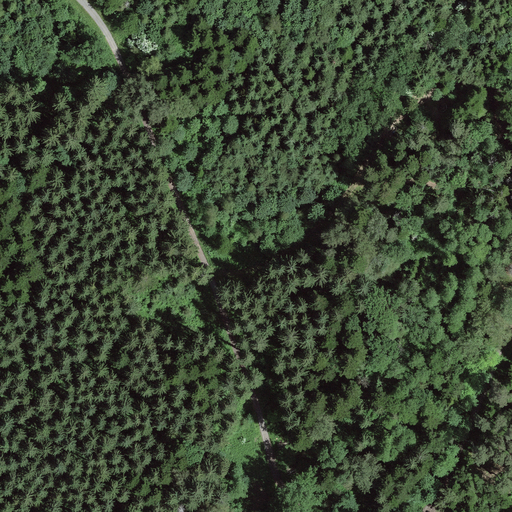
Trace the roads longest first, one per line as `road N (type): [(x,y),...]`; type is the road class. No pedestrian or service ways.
road 1 (track): [(329,511),(275,482),(204,259),(107,29)]
road 2 (track): [(428,511),(471,396),(511,336)]
